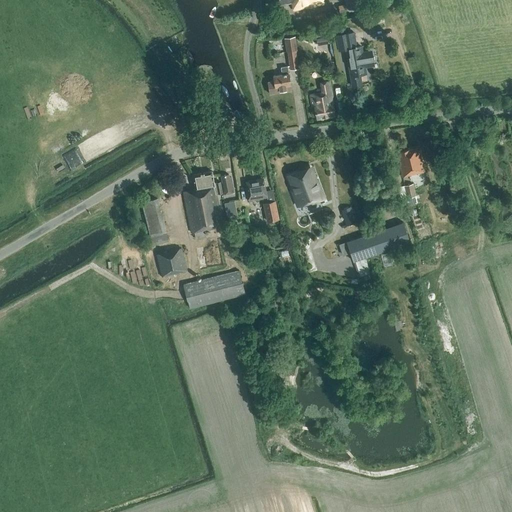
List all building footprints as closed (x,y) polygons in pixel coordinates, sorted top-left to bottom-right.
[(293,10),(322,4),(321,0),(274,0),(276,5),(292,1),(293,10)] [(344,0),(347,13),(377,6),(375,0),(344,0)] [(325,12),(314,15),(316,22),(327,19),(325,12)] [(376,14),(379,23),(384,21),(381,12),(376,14)] [(345,31),(343,19),(333,21),(335,33),(345,31)] [(329,43),(326,27),(314,29),(317,45),(329,43)] [(341,34),(336,35),(339,50),(343,50),(346,49),(348,62),(349,69),(352,86),(361,85),(359,75),(366,73),(365,66),(371,65),(369,52),(363,53),(362,46),(356,47),(353,32),(341,34)] [(299,68),(296,50),(297,50),(294,36),(284,38),(286,52),(287,51),(290,70),(292,70),(292,73),(299,72),(299,68)] [(291,90),(288,73),(287,66),(280,67),(281,74),(273,76),(273,81),(268,82),(269,94),(291,90)] [(333,104),(331,91),(329,80),(318,82),(320,93),(309,94),(311,107),(314,107),(316,119),(334,116),(332,104),(333,104)] [(141,95),(155,90),(154,86),(139,91),(141,95)] [(402,177),(424,171),(418,147),(396,153),(402,177)] [(317,187),(311,170),(300,174),(299,171),(288,175),(294,193),(293,193),(297,204),(310,199),(311,203),(323,198),(319,186),(317,187)] [(214,183),(211,171),(192,175),(195,189),(183,192),(191,232),(194,232),(196,238),(206,236),(204,230),(222,226),(216,194),(222,193),(220,182),(214,183)] [(228,174),(221,176),(224,194),(234,193),(231,177),(229,178),(228,174)] [(248,201),(267,198),(263,178),(245,182),(248,201)] [(412,184),(404,185),(398,187),(404,207),(417,203),(412,184)] [(141,202),(149,234),(152,245),(168,241),(157,198),(141,202)] [(234,200),(224,202),(226,213),(236,211),(234,200)] [(269,221),(277,219),(273,201),(265,203),(269,221)] [(351,207),(342,210),(347,225),(355,223),(351,207)] [(354,260),(409,241),(403,223),(348,242),(354,260)] [(162,276),(186,270),(181,248),(157,254),(162,276)] [(391,251),(384,252),(386,265),(393,264),(391,251)] [(137,269),(133,258),(129,260),(133,270),(137,269)] [(369,273),(363,258),(354,261),(358,275),(369,273)] [(375,272),(383,270),(379,258),(372,261),(375,272)] [(190,308),(245,294),(239,270),(184,284),(190,308)] [(281,359),(278,349),(272,351),(275,360),(281,359)]
